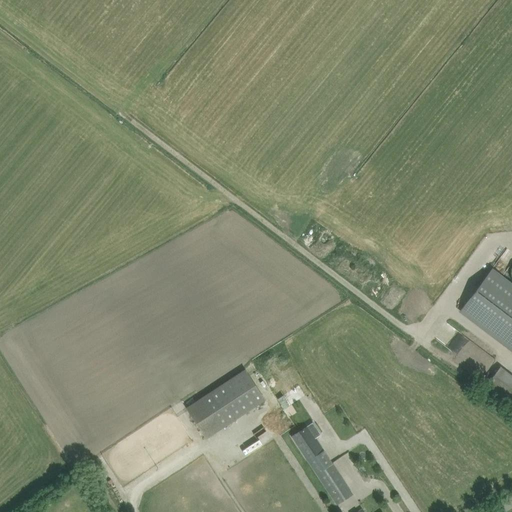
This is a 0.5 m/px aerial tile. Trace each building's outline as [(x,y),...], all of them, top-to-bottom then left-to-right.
[(511,285),(491,270),(460,310),(511,349),(511,285)] [(484,386),(511,407),(511,376),(499,367),(484,386)] [(186,408),(206,438),(264,400),(245,370),(186,408)] [(265,380),(259,383),(268,396),(273,392),(265,380)] [(315,438),(307,426),(292,436),(300,448),(315,438)] [(345,484),(323,451),(308,461),(337,504),(349,496),(342,486),(345,484)]
